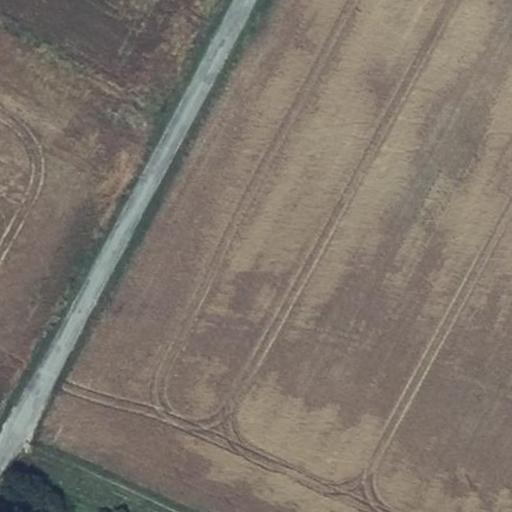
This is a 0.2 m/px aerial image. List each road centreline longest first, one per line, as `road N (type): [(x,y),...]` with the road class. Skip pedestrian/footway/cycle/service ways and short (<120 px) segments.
road 1 (unclassified): [(0,456),(237,0)]
road 2 (track): [(166,511),(6,446)]
